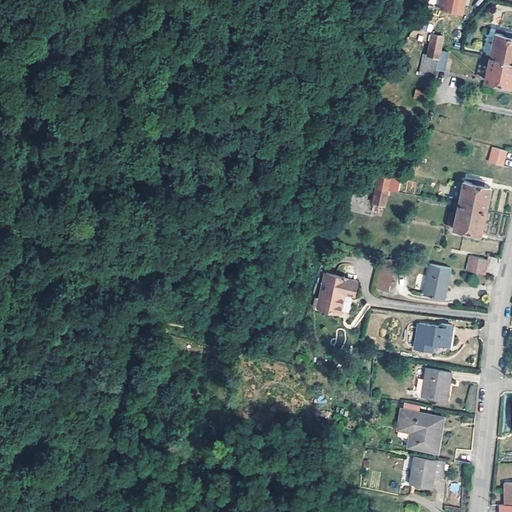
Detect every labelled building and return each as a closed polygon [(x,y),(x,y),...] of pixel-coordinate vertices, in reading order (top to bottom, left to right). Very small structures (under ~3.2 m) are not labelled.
[(469,0),(445,0),(444,8),(467,13),(469,0)] [(493,57),(511,61),(511,31),(507,31),(506,35),(497,33),(493,57)] [(429,44),(442,46),(445,36),(432,33),(429,44)] [(435,77),(442,46),(429,44),(427,53),(424,52),(420,73),(435,77)] [(511,86),(511,61),(493,57),(488,81),(497,83),(496,86),(502,87),(502,84),(507,85),(511,86)] [(429,94),(417,92),(415,100),(428,103),(429,94)] [(509,151),(494,147),(490,162),(505,166),(509,151)] [(379,185),(391,188),(394,173),(383,170),(379,185)] [(461,205),(488,211),(493,187),(486,186),(481,185),(482,180),(476,179),(475,183),(466,181),(461,205)] [(387,203),(391,188),(379,185),(375,200),(387,203)] [(483,234),(488,211),(461,205),(459,213),(456,229),(465,230),(464,234),(470,236),(471,232),(475,233),(483,234)] [(459,213),(453,212),(449,227),(456,229),(459,213)] [(398,260),(385,257),(376,296),(389,298),(398,260)] [(490,262),(472,258),(469,272),(487,276),(490,262)] [(454,269),(433,265),(426,295),(448,299),(454,269)] [(359,281),(328,275),(320,310),(343,314),(346,295),(356,297),(359,281)] [(442,326),(421,322),(416,348),(425,350),(427,341),(431,341),(451,345),(455,325),(443,322),(442,326)] [(454,372),(428,368),(423,396),(449,401),(454,372)] [(446,417),(404,411),(400,431),(413,433),(411,441),(429,444),(428,450),(440,452),(446,417)] [(429,444),(411,441),(410,447),(428,450),(429,444)] [(447,461),(418,456),(412,485),(434,488),(435,477),(444,478),(447,461)]
